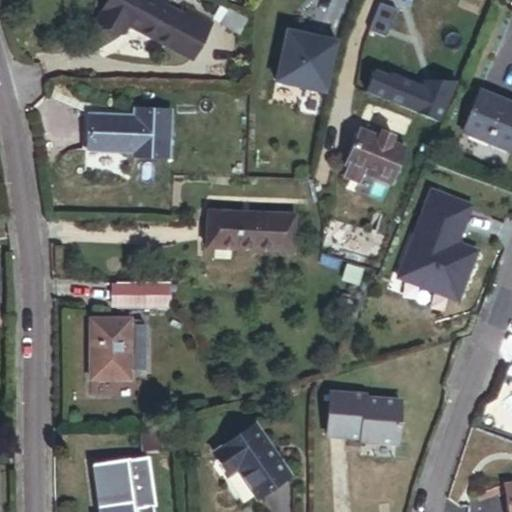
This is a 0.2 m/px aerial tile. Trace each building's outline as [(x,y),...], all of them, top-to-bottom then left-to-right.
[(188,59),(207,25),(184,12),(181,18),(149,0),(105,0),(95,17),(120,32),(125,23),(188,59)] [(239,24),(215,14),(210,25),(234,35),(239,24)] [(338,87),(344,39),(280,31),(274,79),(338,87)] [(125,144),(160,148),(165,100),(131,96),(130,103),(82,98),(78,132),(126,137),(125,144)] [(511,120),(492,112),(474,154),(511,169),(511,120)] [(401,179),(413,143),(398,138),(400,132),(386,128),(384,134),(366,127),(354,163),(357,164),(372,169),(401,179)] [(353,174),(369,180),(372,169),(357,164),(353,174)] [(471,318),(490,269),(470,261),(484,224),(444,208),(416,280),(425,283),(419,298),(471,318)] [(217,244),(304,247),(305,213),(218,210),(217,244)] [(373,218),(352,213),(344,242),(365,248),(373,218)] [(103,308),(155,306),(153,276),(102,278),(103,308)] [(136,320),(97,320),(97,380),(136,379),(136,371),(153,371),(153,325),(136,325),(136,320)] [(378,400),(342,397),(339,440),(373,443),(373,445),(409,448),(412,405),(377,402),(378,400)] [(267,428),(226,456),(241,478),(249,472),(270,502),(303,479),(267,428)] [(162,506),(157,459),(102,465),(106,511),(159,511),(159,506),(162,506)]
